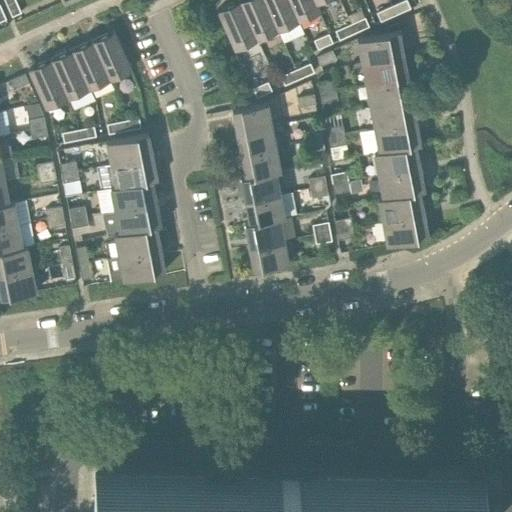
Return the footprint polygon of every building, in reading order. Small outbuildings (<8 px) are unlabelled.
[(16,0),(8,0),(6,1),(12,16),(21,12),(16,0)] [(257,39),(239,0),(238,0),(218,9),(235,49),(257,39)] [(277,30),(264,0),(239,0),(257,39),(277,30)] [(298,21),(288,0),(264,0),(277,30),(298,21)] [(315,3),(313,0),(288,0),(298,21),(321,11),(317,2),(315,3)] [(406,0),(403,0),(391,6),(395,15),(410,8),(406,0)] [(395,15),(391,6),(376,12),(380,21),(395,15)] [(365,17),(362,9),(348,15),(351,22),(365,17)] [(364,17),(349,24),(353,33),(368,26),(364,17)] [(353,33),(349,24),(334,31),(338,40),(353,33)] [(114,30),(93,40),(111,79),(132,69),(114,30)] [(362,61),(404,54),(399,30),(357,38),(362,61)] [(318,48),(333,41),(329,33),(314,39),(318,48)] [(111,79),(93,40),(72,49),(90,88),(111,79)] [(320,65),(336,58),(332,48),(318,55),(320,65)] [(90,88),(72,49),(52,58),(70,98),(90,88)] [(366,84),(408,77),(404,54),(362,61),(366,84)] [(70,98),(52,58),(30,68),(48,107),(70,98)] [(310,62),(295,69),(300,78),(314,71),(310,62)] [(300,78),(295,69),(281,75),(285,85),(300,78)] [(14,90),(30,83),(25,73),(9,80),(14,90)] [(370,106),(412,99),(408,77),(366,84),(370,106)] [(318,82),(320,91),(336,88),(334,79),(318,82)] [(257,97),(272,91),(268,81),(253,88),(257,97)] [(336,88),(320,91),(322,100),(338,97),(336,88)] [(300,105),(316,102),(314,93),(298,96),(300,105)] [(375,129),(416,121),(412,99),(370,106),(375,129)] [(233,108),(237,132),(272,125),(267,102),(233,108)] [(26,106),(28,117),(44,114),(39,103),(26,106)] [(47,125),(44,114),(28,117),(30,129),(47,125)] [(123,119),(125,130),(141,127),(139,116),(123,119)] [(125,130),(123,119),(107,122),(109,133),(125,130)] [(421,145),(416,121),(375,129),(379,151),(379,153),(416,145),(421,145)] [(329,136),(345,133),(343,124),(327,127),(329,136)] [(47,125),(30,129),(32,139),(48,135),(47,125)] [(78,129),(80,138),(96,135),(94,125),(78,129)] [(272,125),(237,132),(242,154),(276,147),(272,125)] [(80,138),(78,129),(62,132),(64,141),(80,138)] [(321,139),(320,129),(303,132),(305,142),(321,139)] [(107,139),(111,163),(153,155),(149,132),(107,139)] [(0,134),(0,157),(1,157),(13,155),(9,133),(0,134)] [(345,133),(329,136),(331,149),(341,147),(341,144),(347,143),(345,133)] [(321,139),(305,142),(307,152),(323,149),(321,139)] [(378,175),(420,167),(416,145),(379,153),(379,151),(374,152),(378,175)] [(242,154),(246,175),(246,177),(275,171),(280,170),(276,147),(242,154)] [(153,155),(111,163),(100,165),(104,187),(111,186),(115,185),(153,178),(153,179),(158,178),(153,155)] [(39,172),(55,169),(53,160),(37,163),(39,172)] [(62,172),(78,169),(76,160),(60,162),(62,172)] [(383,198),(420,191),(425,190),(420,167),(378,175),(382,197),(383,198)] [(57,179),(55,169),(39,172),(41,182),(57,179)] [(78,169),(62,172),(64,181),(79,178),(78,169)] [(333,183),(349,180),(347,170),(331,173),(333,183)] [(275,171),(246,177),(246,175),(241,176),(245,199),(279,193),(275,171)] [(311,187),(327,184),(325,174),(309,177),(311,187)] [(153,178),(115,185),(111,186),(115,209),(157,201),(153,179),(153,178)] [(5,180),(0,180),(0,204),(9,203),(9,201),(5,180)] [(351,190),(349,180),(333,183),(335,193),(351,190)] [(327,184),(311,187),(312,196),(329,193),(327,184)] [(382,221),(424,213),(420,191),(383,198),(382,197),(378,198),(382,221)] [(279,193),(245,199),(250,221),(279,215),(279,218),(284,217),(284,215),(296,214),(291,192),(280,194),(279,193)] [(0,204),(0,227),(19,224),(14,200),(9,201),(9,203),(0,204)] [(157,201),(115,209),(119,231),(157,224),(157,225),(162,224),(157,201)] [(70,217),(86,214),(85,204),(68,207),(70,217)] [(48,217),(63,215),(62,205),(46,208),(48,217)] [(424,213),(382,221),(387,244),(429,236),(424,213)] [(86,214),(70,217),(72,227),(88,224),(86,214)] [(65,224),(63,215),(48,217),(49,226),(65,224)] [(279,215),(250,221),(245,222),(250,245),(283,239),(279,218),(279,215)] [(336,230),(353,226),(351,216),(334,220),(336,230)] [(315,234),(330,231),(328,220),(313,224),(315,234)] [(19,224),(0,227),(0,251),(23,247),(23,246),(19,224)] [(119,231),(115,232),(119,255),(161,247),(157,225),(157,224),(119,231)] [(355,236),(353,226),(336,230),(338,239),(355,236)] [(332,240),(330,231),(315,234),(316,244),(332,240)] [(283,239),(250,245),(254,269),(288,263),(283,239)] [(23,246),(23,247),(0,251),(0,273),(32,268),(27,245),(23,246)] [(60,247),(63,263),(72,261),(69,245),(60,247)] [(77,248),(80,263),(90,261),(86,245),(77,248)] [(161,247),(119,255),(108,257),(112,280),(165,270),(161,247)] [(72,261),(63,263),(66,279),(75,277),(72,261)] [(90,261),(80,263),(83,279),(93,277),(90,261)] [(32,268),(0,273),(0,290),(1,298),(36,291),(32,268)] [(467,489),(467,481),(114,476),(114,483),(95,483),(94,511),(485,511),(486,489),(467,489)]
